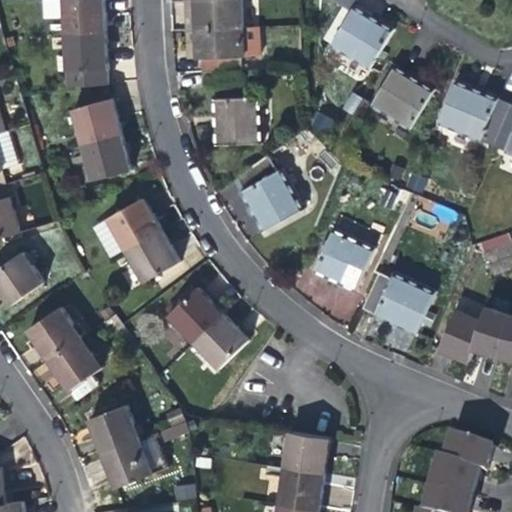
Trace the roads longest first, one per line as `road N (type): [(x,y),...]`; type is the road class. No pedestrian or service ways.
road 1 (residential): [(142,0),(155,119),(204,226),(279,308),(395,380)]
road 2 (residential): [(66,511),(48,453),(0,375)]
road 3 (residential): [(362,511),(395,380)]
road 4 (residential): [(395,380),(511,425)]
road 5 (residential): [(406,0),(422,18),(490,56),(511,56)]
